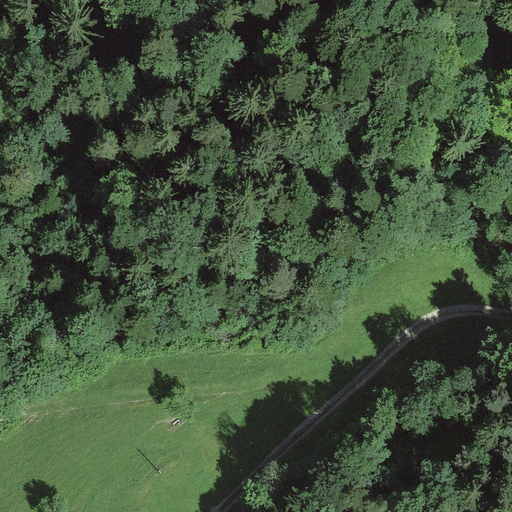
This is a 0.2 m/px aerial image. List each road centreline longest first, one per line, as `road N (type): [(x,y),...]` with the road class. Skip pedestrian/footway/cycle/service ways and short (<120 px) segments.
road 1 (track): [(389,352),(247,385),(0,419)]
road 2 (track): [(229,511),(325,407),(428,319),(469,307),(511,312)]
